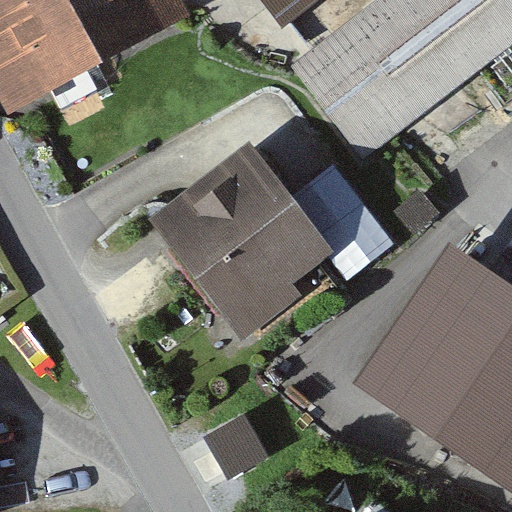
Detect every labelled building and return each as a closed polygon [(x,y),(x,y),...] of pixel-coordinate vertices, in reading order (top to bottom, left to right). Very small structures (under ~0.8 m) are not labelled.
[(181,0),(13,0),(0,7),(0,94),(9,111),(190,16),(181,0)] [(322,0),(256,0),(281,31),(322,0)] [(511,52),(511,0),(390,0),(298,74),(371,165),(511,52)] [(250,154),(150,229),(238,347),(300,300),(287,282),(325,253),(250,154)] [(511,293),(446,251),(360,383),(511,482),(511,293)] [(241,420),(212,438),(235,478),(265,460),(241,420)]
